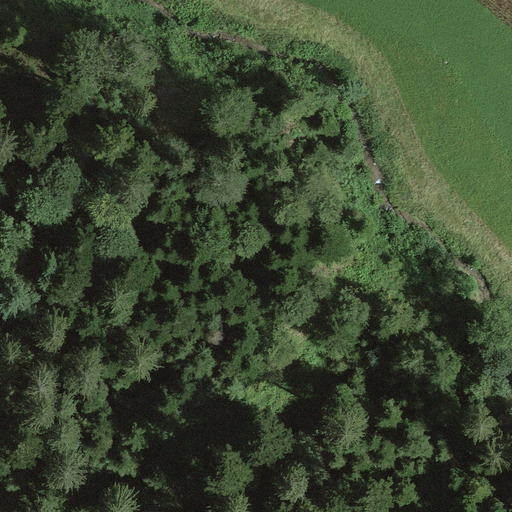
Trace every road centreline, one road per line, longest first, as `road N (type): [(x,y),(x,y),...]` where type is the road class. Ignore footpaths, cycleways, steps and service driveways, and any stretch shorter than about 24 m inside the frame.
road 1 (track): [(0,202),(33,236),(43,266),(40,317),(0,459)]
road 2 (track): [(34,511),(258,385)]
